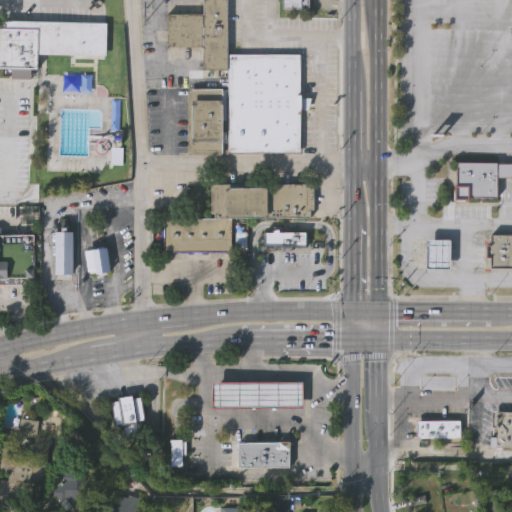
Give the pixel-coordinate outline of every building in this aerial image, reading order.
[(223,0),(224,69),(199,69),(199,46),(163,46),(163,13),(199,12),(199,0),(223,0)] [(280,12),(281,50),(306,49),(305,0),(288,0),(288,12),(280,12)] [(107,27),(106,55),(38,54),(38,69),(0,67),(0,27),(1,28),(1,20),(107,23),(107,27)] [(297,151),(225,151),(226,53),(298,54),(297,151)] [(105,63),(0,62),(0,69),(0,68),(0,108),(9,109),(9,119),(28,119),(28,110),(36,110),(36,96),(104,96),(105,63)] [(219,88),(218,154),(184,154),(186,87),(219,88)] [(187,130),(188,196),(220,196),(220,130),(187,130)] [(110,144),(123,144),(122,161),(110,161),(110,144)] [(510,162),(510,163),(511,163),(511,177),(510,177),(510,178),(493,177),(493,197),(464,197),(464,199),(450,199),(450,184),(452,184),(452,168),(453,168),(453,162),(508,163),(510,162)] [(310,183),(310,217),(228,217),(228,252),(159,252),(159,243),(151,243),(150,230),(158,230),(158,218),(210,218),(210,214),(206,214),(206,183),(218,183),(218,187),(261,187),(261,183),(310,183)] [(121,189),(108,188),(108,205),(121,205),(121,189)] [(494,239),(494,218),(511,217),(511,203),(453,204),(454,240),(494,239)] [(266,258),(265,226),(209,227),(210,259),(266,258)] [(67,275),(56,275),(56,232),(74,232),(74,275),(67,275)] [(511,236),(511,267),(490,267),(490,257),(486,257),(486,245),(490,245),(490,234),(511,234),(511,236)] [(0,286),(0,235),(33,235),(34,278),(21,278),(21,286),(0,286)] [(452,270),(427,269),(427,240),(452,241),(452,270)] [(109,270),(83,274),(79,248),(105,244),(109,270)] [(294,249),(294,287),(278,287),(278,269),(249,269),(249,250),(294,249)] [(162,294),(227,293),(226,260),(161,261),(162,294)] [(279,268),(271,268),(271,273),(261,273),(261,287),(304,286),(304,273),(279,274),(279,268)] [(53,273),(55,315),(70,315),(69,273),(53,273)] [(511,310),(511,275),(488,275),(488,286),(484,285),(483,299),(488,299),(488,310),(511,310)] [(448,309),(447,280),(425,281),(426,310),(448,309)] [(106,288),(83,290),(85,315),(108,313),(106,288)] [(0,302),(0,324),(19,324),(19,319),(6,319),(5,302),(0,302)] [(305,406),(213,406),(213,380),(305,380),(305,406)] [(128,394),(129,398),(136,396),(140,421),(110,425),(106,402),(113,401),(112,397),(128,394)] [(511,411),(511,447),(488,447),(488,437),(494,437),(494,426),(488,426),(488,411),(511,411)] [(48,438),(43,482),(0,477),(0,438),(14,440),(16,418),(35,420),(33,437),(48,438)] [(416,439),(412,439),(412,419),(459,419),(459,438),(416,439)] [(210,449),(300,448),(300,423),(210,424),(210,449)] [(142,462),(139,437),(109,440),(112,465),(142,462)] [(183,438),(183,440),(186,440),(186,453),(183,453),(183,465),(171,465),(171,439),(183,438)] [(511,487),(511,451),(489,451),(489,487),(511,487)] [(415,479),(458,478),(458,460),(414,461),(415,479)] [(92,490),(67,511),(50,492),(62,481),(59,477),(71,466),(92,490)] [(183,480),(168,481),(169,503),(184,503),(183,480)] [(494,489),(497,511),(511,510),(511,511),(487,511),(484,490),(494,489)] [(139,500),(138,504),(147,506),(145,511),(108,511),(112,500),(123,503),(125,496),(139,500)] [(272,511),(272,496),(284,496),(284,511),(272,511)] [(37,511),(38,506),(0,499),(0,511),(37,511)] [(231,499),(231,511),(217,511),(217,507),(221,507),(221,500),(231,499)] [(253,500),(253,511),(238,511),(238,500),(253,500)]
